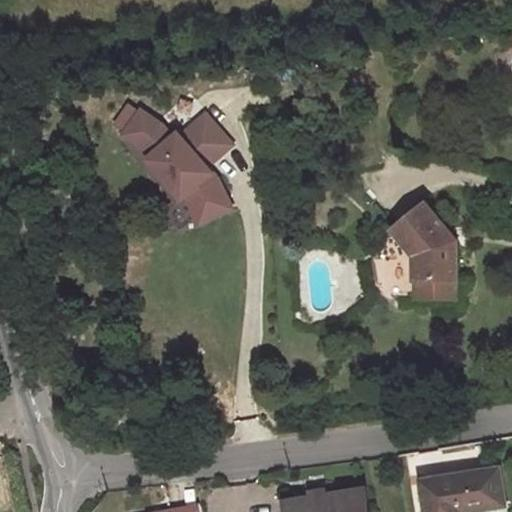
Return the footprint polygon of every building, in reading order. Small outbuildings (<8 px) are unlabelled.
[(210,165),(235,144),(208,113),(183,134),(181,132),(176,136),(165,124),(123,97),(106,124),(144,148),(152,157),(149,160),(183,200),(187,196),(198,186),(208,206),(227,196),(215,171),(210,165)] [(233,209),(227,196),(208,206),(198,186),(187,196),(200,225),(233,209)] [(459,280),(458,240),(427,202),(394,229),(416,255),(416,298),(457,297),(457,280),(459,280)] [(505,505),(499,469),(422,481),(427,511),(464,511),(465,511),(505,505)] [(369,511),(366,490),(324,497),(325,502),(312,504),(311,499),(287,503),(288,511),(369,511)]
